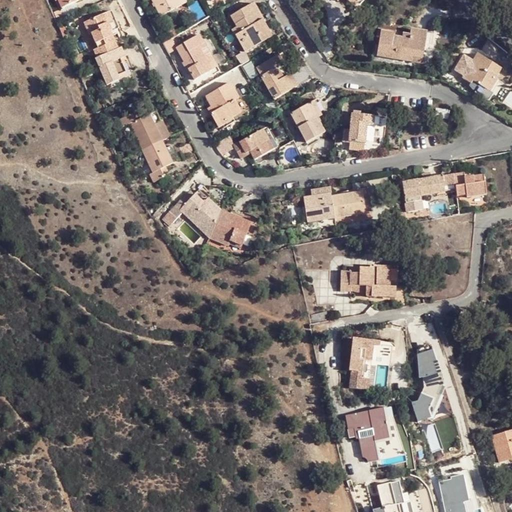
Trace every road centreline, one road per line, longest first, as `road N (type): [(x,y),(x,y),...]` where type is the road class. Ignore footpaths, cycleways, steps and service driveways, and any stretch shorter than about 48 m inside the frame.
road 1 (residential): [(129,0),(216,167),(259,182),(345,169)]
road 2 (residential): [(487,144),(477,116),(448,96),(326,74),(275,0)]
road 3 (residential): [(441,304),(335,328),(328,376),(356,469)]
road 4 (residential): [(345,169),(487,144)]
road 5 (residential): [(511,212),(480,222),(470,294),(441,304)]
